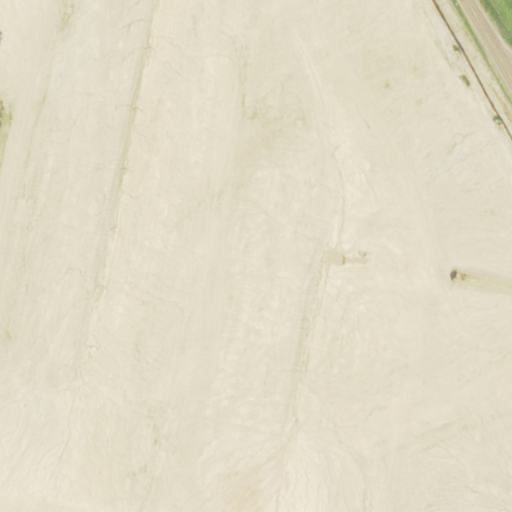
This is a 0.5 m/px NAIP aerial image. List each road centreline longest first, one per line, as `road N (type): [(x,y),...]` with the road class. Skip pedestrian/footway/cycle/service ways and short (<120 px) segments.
road 1 (residential): [(53,0),(426,225),(434,253),(378,511)]
road 2 (residential): [(158,511),(259,19),(287,0)]
